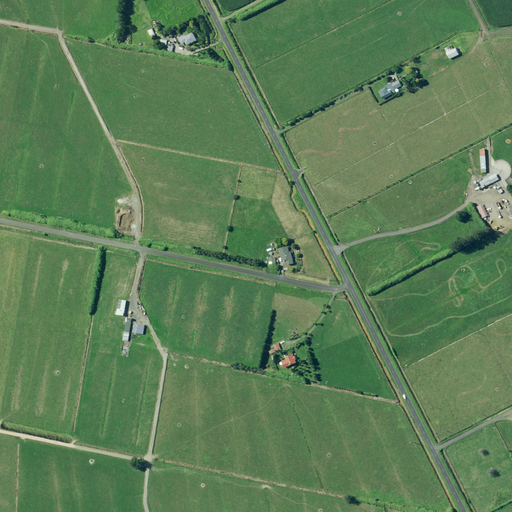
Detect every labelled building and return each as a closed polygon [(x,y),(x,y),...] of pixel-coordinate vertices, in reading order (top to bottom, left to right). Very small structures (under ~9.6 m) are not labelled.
[(152,37),(158,34),(156,28),(152,30),(152,29),(149,31),(152,37)] [(197,41),(193,32),(186,36),(185,35),(178,38),(182,45),(186,43),(187,46),(197,41)] [(450,51),(448,48),(446,49),(451,59),(460,55),(457,48),(450,51)] [(395,94),(394,91),(402,86),(400,81),(393,85),(392,84),(387,86),(388,87),(380,91),(384,99),(395,94)] [(511,114),(501,120),(505,128),(511,124),(511,114)] [(500,179),(497,174),(483,181),(482,178),(479,180),(484,188),(500,179)] [(290,252),(289,247),(280,249),(283,261),(287,260),(288,265),(294,264),(292,252),(290,252)] [(128,301),(120,300),(118,312),(116,311),(116,314),(125,316),(128,301)] [(133,319),(129,318),(128,322),(125,322),(124,324),(127,325),(124,340),(129,341),(133,319)] [(146,325),(137,324),(135,333),(144,334),(146,325)] [(296,360),(298,359),(297,356),(296,356),(294,354),(287,357),(288,359),(283,361),(286,368),(298,363),(296,360)]
